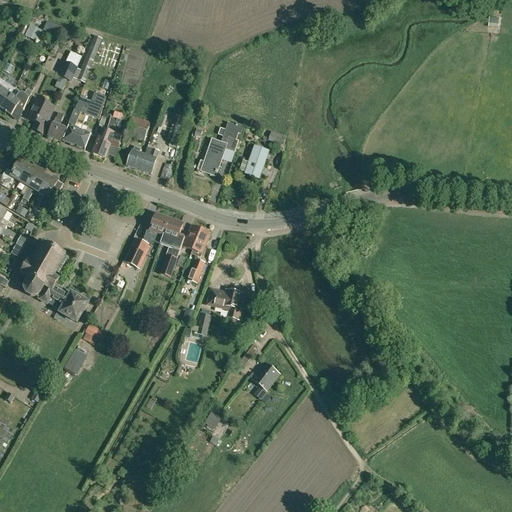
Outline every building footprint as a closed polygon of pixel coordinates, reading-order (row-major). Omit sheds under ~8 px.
[(500,19),(489,17),(488,28),(498,29),(500,19)] [(50,35),(54,25),(47,23),(43,31),(50,35)] [(25,36),(35,42),(40,33),(29,27),(25,36)] [(85,83),(95,56),(102,39),(94,36),(77,80),(85,83)] [(71,82),(82,57),(70,52),(65,62),(64,62),(58,76),(71,82)] [(7,64),(3,71),(10,74),(13,67),(7,64)] [(14,90),(4,83),(0,80),(0,108),(1,109),(14,90)] [(14,90),(1,109),(11,117),(11,116),(19,121),(32,93),(27,90),(24,94),(22,93),(19,94),(14,90)] [(81,112),(99,119),(105,98),(94,94),(91,102),(79,98),(74,110),(81,112)] [(36,123),(35,127),(33,129),(33,130),(43,135),(47,126),(49,122),(49,121),(55,109),(37,100),(33,109),(34,109),(32,113),(29,120),(36,123)] [(68,126),(70,127),(63,143),(74,147),(80,131),(74,129),(81,112),(74,110),(68,126)] [(56,119),(55,119),(52,128),(48,137),(61,142),(65,133),(67,129),(60,126),(63,116),(58,114),(56,119)] [(162,116),(158,127),(163,129),(167,119),(162,116)] [(144,142),(150,123),(132,117),(126,136),(144,142)] [(105,158),(107,154),(110,146),(117,149),(122,136),(119,135),(124,122),(111,118),(107,131),(105,131),(103,139),(99,138),(93,154),(105,159),(105,158)] [(238,134),(241,135),(243,127),(236,125),(236,126),(228,123),(225,130),(220,129),(218,135),(223,137),(220,144),(212,141),(205,162),(201,161),(198,170),(197,170),(215,176),(218,168),(217,168),(224,151),(234,154),(238,142),(236,141),(238,134)] [(196,129),(194,136),(201,138),(203,131),(196,129)] [(84,151),(91,135),(80,131),(74,147),(84,151)] [(271,132),(268,141),(284,147),(287,138),(271,132)] [(264,178),(271,148),(255,144),(248,174),(264,178)] [(132,151),(130,158),(127,167),(139,171),(144,155),(139,153),(141,149),(135,147),(133,151),(132,151)] [(144,155),(139,171),(151,175),(154,166),(159,152),(147,148),(145,155),(144,155)] [(20,183),(29,166),(25,164),(26,161),(21,159),(12,173),(7,170),(0,181),(0,184),(7,188),(10,184),(11,185),(14,179),(20,183)] [(170,182),(176,164),(172,163),(171,166),(165,164),(160,179),(170,182)] [(29,166),(20,183),(25,186),(20,195),(24,197),(40,169),(35,167),(34,169),(29,166)] [(34,191),(39,194),(49,177),(43,174),(45,172),(40,169),(24,197),(23,199),(28,202),(34,191)] [(49,177),(39,194),(44,197),(41,203),(50,209),(62,188),(57,185),(59,180),(54,178),(53,180),(49,177)] [(9,200),(0,195),(0,203),(5,207),(9,200)] [(9,201),(6,207),(6,208),(11,210),(18,198),(13,195),(9,201)] [(15,213),(25,218),(28,211),(19,206),(15,213)] [(0,222),(6,227),(12,230),(14,226),(3,219),(6,214),(4,212),(0,210),(0,222)] [(156,235),(163,238),(169,221),(156,215),(152,224),(147,238),(154,240),(156,235)] [(179,236),(183,226),(169,221),(163,238),(160,246),(180,253),(186,238),(179,236)] [(28,223),(25,229),(31,232),(34,227),(28,223)] [(192,251),(201,230),(191,227),(183,247),(192,251)] [(199,261),(202,255),(211,234),(207,233),(208,231),(202,228),(201,231),(201,230),(192,251),(193,251),(191,255),(196,257),(194,260),(196,261),(197,260),(199,261)] [(16,245),(23,249),(26,243),(19,240),(16,245)] [(149,248),(138,243),(132,241),(123,264),(140,271),(149,248)] [(55,286),(58,281),(56,279),(67,259),(64,257),(64,256),(59,253),(60,252),(51,248),(51,247),(50,248),(45,245),(45,246),(41,244),(29,264),(26,263),(20,274),(26,277),(26,278),(29,280),(26,284),(25,286),(24,288),(24,290),(24,292),(25,293),(26,294),(27,296),(29,296),(30,297),(32,297),(34,297),(35,297),(36,297),(39,298),(38,301),(46,305),(47,304),(60,312),(68,297),(70,295),(55,286)] [(178,260),(167,256),(159,275),(171,279),(178,260)] [(5,262),(12,266),(15,261),(7,257),(5,262)] [(180,257),(176,266),(184,269),(187,260),(180,257)] [(199,261),(197,260),(196,261),(188,281),(196,285),(205,264),(199,261)] [(0,285),(4,288),(7,282),(8,281),(1,277),(0,279),(0,285)] [(242,310),(239,310),(243,295),(226,291),(225,296),(222,295),(222,294),(222,293),(221,293),(211,290),(209,300),(208,306),(230,311),(228,319),(240,321),(242,310)] [(70,295),(68,297),(60,312),(59,314),(76,324),(87,304),(86,303),(86,301),(82,299),(80,300),(70,294),(70,295)] [(194,312),(187,309),(183,320),(190,322),(194,312)] [(202,310),(201,314),(199,314),(196,327),(192,326),(190,334),(188,333),(187,337),(190,338),(189,339),(203,342),(205,337),(207,338),(211,317),(209,317),(210,312),(202,310)] [(103,333),(90,325),(85,333),(86,333),(83,340),(95,346),(98,341),(95,339),(95,337),(99,340),(103,333)] [(81,344),(79,349),(88,353),(90,348),(81,344)] [(254,354),(256,351),(258,350),(253,346),(239,365),(244,368),(245,367),(248,363),(254,354)] [(85,361),(82,359),(85,354),(77,349),(70,361),(80,368),(85,361)] [(266,393),(279,376),(264,364),(251,381),(266,393)] [(162,370),(159,374),(169,378),(171,374),(162,370)] [(214,430),(221,419),(211,413),(205,424),(214,430)]
